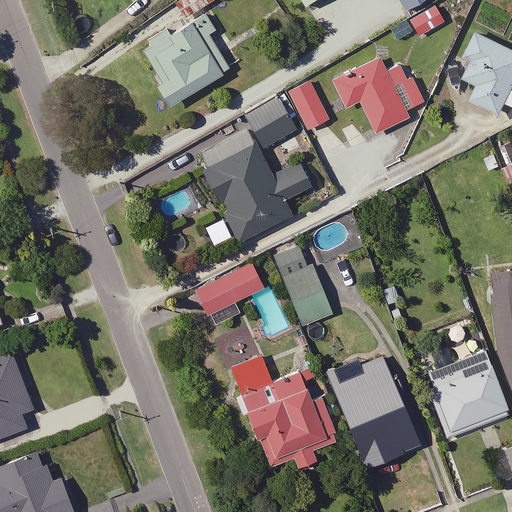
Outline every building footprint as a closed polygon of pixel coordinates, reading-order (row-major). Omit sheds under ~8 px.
[(206,0),(175,0),(187,18),(209,5),(206,0)] [(399,0),(406,11),(423,0),(399,0)] [(185,26),(183,22),(149,42),(152,47),(145,51),(163,82),(158,85),(170,106),(231,70),(201,17),(185,26)] [(511,48),(477,32),(466,57),(475,61),(467,78),(479,84),(472,99),(501,113),(506,102),(511,104),(511,48)] [(400,61),(384,69),(379,57),(333,79),(347,107),(360,101),(375,133),(407,118),(404,111),(428,99),(415,72),(407,75),(400,61)] [(326,120),(312,83),(290,91),(305,129),(326,120)] [(296,128),(279,97),(246,115),(264,146),(296,128)] [(245,122),(194,149),(240,241),(293,214),(285,199),(312,186),(299,161),(272,175),(245,122)] [(511,144),(501,150),(510,167),(511,166),(511,144)] [(306,268),(297,245),(275,254),(303,323),(332,312),(314,265),(306,268)] [(265,287),(252,261),(196,289),(209,315),(265,287)] [(511,268),(493,274),(502,359),(511,384),(511,268)] [(431,353),(437,367),(426,371),(449,434),(511,412),(488,349),(478,352),(473,338),(431,353)] [(33,408),(12,352),(0,356),(0,436),(27,427),(21,413),(33,408)] [(422,444),(385,353),(360,363),(329,376),(366,467),(422,444)] [(272,385),(261,356),(227,369),(244,413),(249,411),(270,466),(294,457),(298,467),(317,459),(313,448),(337,440),(311,370),(272,385)] [(50,481),(40,453),(0,467),(0,511),(74,511),(62,476),(50,481)]
